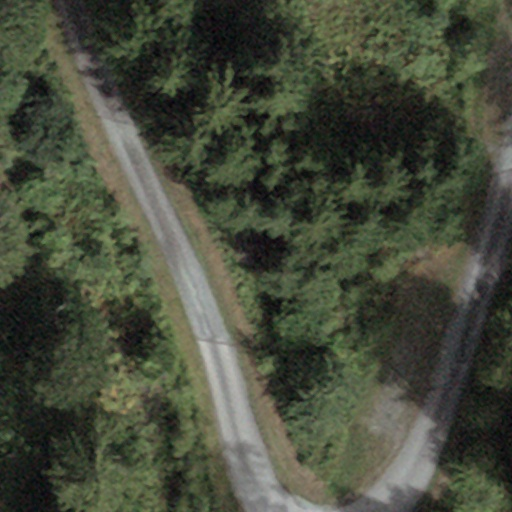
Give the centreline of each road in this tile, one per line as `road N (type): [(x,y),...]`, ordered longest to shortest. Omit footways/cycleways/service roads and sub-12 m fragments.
road 1 (track): [(278,511),(243,467),(100,0)]
road 2 (track): [(511,152),(425,457),(389,511)]
